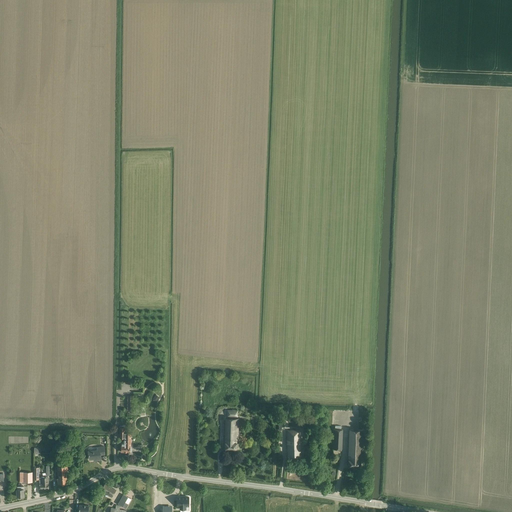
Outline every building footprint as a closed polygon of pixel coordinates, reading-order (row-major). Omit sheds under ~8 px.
[(226,419),(225,449),(236,449),(237,439),(238,439),(238,419),(226,419)] [(120,428),(119,438),(124,438),(124,444),(122,444),(122,446),(121,446),(122,447),(122,452),(127,452),(129,451),(128,446),(131,446),(131,439),(131,433),(124,433),(124,428),(120,428)] [(331,448),(336,448),(336,450),(341,451),(343,430),(332,429),(331,448)] [(300,430),(287,431),(288,458),(300,458),(300,430)] [(348,466),(360,466),(361,450),(363,450),(363,445),(363,431),(349,431),(348,466)] [(94,461),(101,460),(101,455),(105,454),(103,446),(97,447),(97,450),(88,451),(88,455),(89,460),(94,459),(94,461)] [(57,479),(57,480),(58,485),(67,484),(66,474),(68,474),(68,465),(57,466),(58,479),(57,479)] [(32,472),(23,472),(23,482),(32,482),(32,472)] [(49,488),(48,477),(41,477),(42,484),(39,484),(40,489),(49,488)] [(105,483),(101,491),(112,497),(116,490),(105,483)] [(123,494),(118,504),(126,508),(129,504),(125,502),(128,497),(123,494)] [(189,505),(189,497),(185,497),(185,496),(181,496),(181,497),(177,497),(177,506),(180,506),(180,509),(180,510),(189,510),(189,505)]
